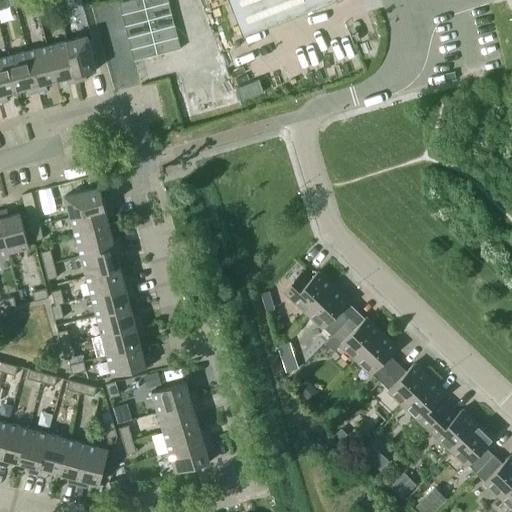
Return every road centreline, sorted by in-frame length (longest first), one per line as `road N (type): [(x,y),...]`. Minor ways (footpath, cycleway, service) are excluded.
road 1 (residential): [(203,511),(241,459),(210,339),(178,316),(141,158)]
road 2 (residential): [(511,402),(334,231),(317,191),(303,113)]
road 3 (residential): [(0,159),(52,145),(46,122),(127,103),(141,158)]
road 4 (unclassified): [(303,113),(378,88),(406,56),(407,11)]
